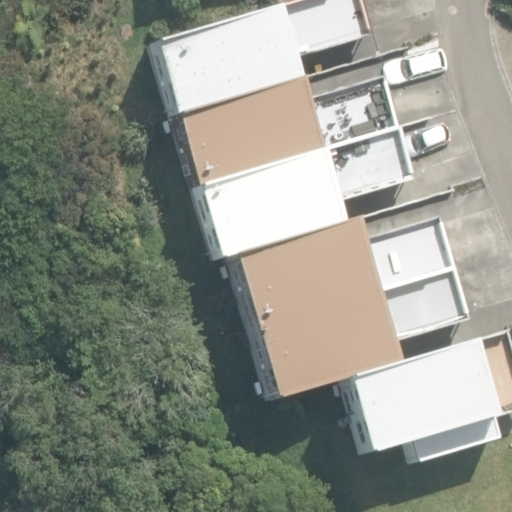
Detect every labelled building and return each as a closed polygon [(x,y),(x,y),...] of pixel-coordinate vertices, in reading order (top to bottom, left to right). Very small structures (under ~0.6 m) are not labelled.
[(166,118),(292,81),(286,60),(362,38),(350,0),(302,0),(144,46),(166,118)] [(391,131),(375,78),(298,100),(292,81),(166,118),(187,190),(391,131)] [(220,257),(330,225),(324,204),(405,181),(391,131),(187,190),(207,261),(220,257)] [(444,270),(430,219),(350,242),(344,221),(330,225),(220,257),(241,329),(444,270)] [(332,381),(388,366),(382,344),(460,322),(444,270),(241,329),(263,402),(332,381)] [(404,467),(485,443),(457,346),(388,366),(332,381),(355,458),(398,445),(404,467)]
